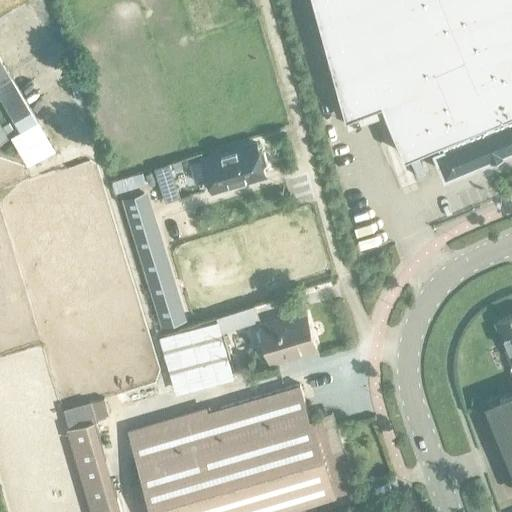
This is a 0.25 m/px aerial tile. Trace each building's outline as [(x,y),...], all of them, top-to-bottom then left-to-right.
[(511,0),(314,0),(347,115),(383,100),(405,154),(438,141),(441,147),(437,149),(446,172),(511,145),(511,0)] [(0,56),(0,78),(10,72),(0,56)] [(10,72),(0,78),(0,96),(12,118),(7,121),(13,132),(19,129),(37,118),(10,72)] [(259,149),(256,142),(235,148),(236,149),(223,153),(223,152),(203,158),(212,188),(266,172),(263,165),(267,161),(264,151),(259,149)] [(169,160),(154,165),(158,177),(173,172),(169,160)] [(178,184),(162,189),(165,199),(181,194),(178,184)] [(143,192),(123,198),(162,325),(182,319),(143,192)] [(244,306),(216,315),(222,332),(250,322),(244,306)] [(511,313),(497,319),(511,356),(511,313)] [(307,314),(280,322),(279,318),(260,323),(271,360),(317,347),(307,314)] [(333,451),(321,413),(310,417),(300,382),(129,432),(152,511),(269,511),(354,487),(343,448),(333,451)] [(511,392),(487,403),(511,464),(511,392)] [(67,427),(91,511),(121,511),(94,419),(67,427)]
